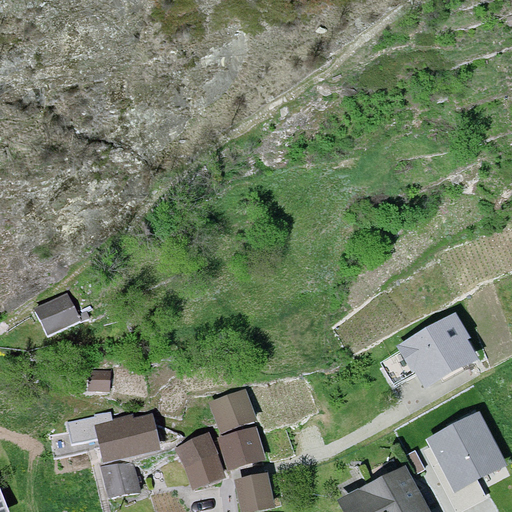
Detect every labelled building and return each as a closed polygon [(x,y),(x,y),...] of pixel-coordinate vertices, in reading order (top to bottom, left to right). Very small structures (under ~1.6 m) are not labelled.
[(81,328),(65,298),(31,316),(47,346),(81,328)] [(481,357),(455,308),(377,351),(391,384),(415,374),(425,391),(481,357)] [(110,372),(86,372),(86,397),(110,398),(110,372)] [(238,391),(202,404),(213,437),(250,424),(238,391)] [(94,419),(67,424),(71,446),(96,441),(102,470),(131,464),(159,458),(151,421),(134,425),(132,419),(112,423),(110,413),(94,416),(94,419)] [(508,474),(479,419),(426,446),(429,453),(423,456),(452,511),(472,511),(486,504),(479,490),(508,474)] [(254,431),(217,441),(227,473),(263,462),(254,431)] [(202,439),(171,450),(185,492),(217,481),(202,439)] [(109,504),(137,498),(131,464),(102,470),(109,504)] [(413,511),(391,468),(327,501),(332,511),(413,511)] [(264,477),(228,487),(234,511),(263,511),(273,509),(264,477)]
